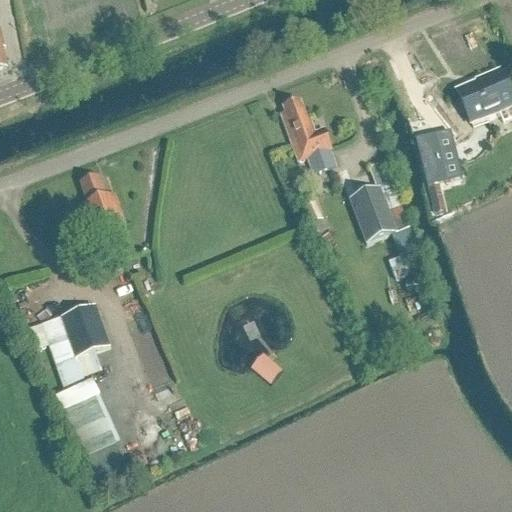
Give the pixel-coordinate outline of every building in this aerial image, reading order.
[(470,127),(511,108),(511,105),(498,75),(484,81),(485,85),(457,97),(470,127)] [(285,117),(280,119),(298,167),(307,164),(313,178),(335,170),(330,155),(332,154),(325,137),(316,141),(309,124),(306,125),(299,105),(282,111),(285,117)] [(418,149),(428,193),(440,189),(461,184),(449,141),(418,149)] [(91,237),(124,225),(114,198),(105,201),(98,181),(80,188),(87,207),(80,209),(86,225),(91,237)] [(366,249),(408,233),(391,188),(349,204),(366,249)] [(440,189),(428,193),(431,203),(443,200),(440,189)] [(324,195),(313,199),(320,216),(331,212),(324,195)] [(322,223),(315,207),(303,213),(311,228),(322,223)] [(406,257),(410,274),(420,272),(415,254),(406,257)] [(55,299),(63,297),(57,277),(49,280),(55,299)] [(38,285),(24,289),(30,308),(44,304),(38,285)] [(110,352),(96,310),(24,335),(31,357),(49,351),(66,401),(87,394),(83,382),(101,376),(94,357),(110,352)] [(361,337),(361,346),(370,347),(371,338),(361,337)] [(263,363),(252,377),(272,393),(283,380),(263,363)] [(87,457),(123,441),(102,393),(66,410),(87,457)] [(98,477),(109,474),(102,453),(91,456),(98,477)]
